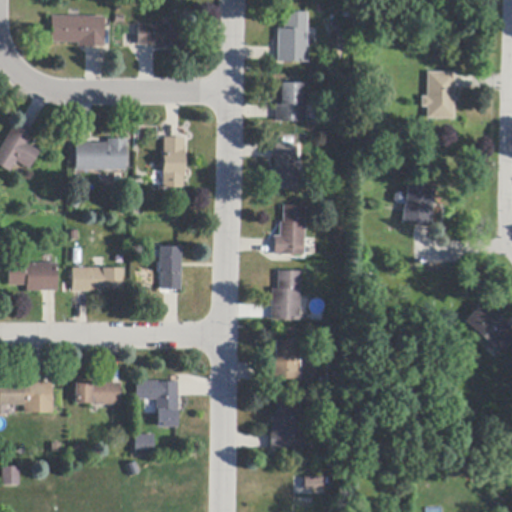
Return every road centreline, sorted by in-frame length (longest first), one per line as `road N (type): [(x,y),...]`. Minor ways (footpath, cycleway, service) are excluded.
road 1 (residential): [(220,511),(232,0)]
road 2 (residential): [(0,41),(12,75),(52,94),(231,93)]
road 3 (residential): [(511,255),(503,233),(508,0)]
road 4 (residential): [(0,337),(224,337)]
